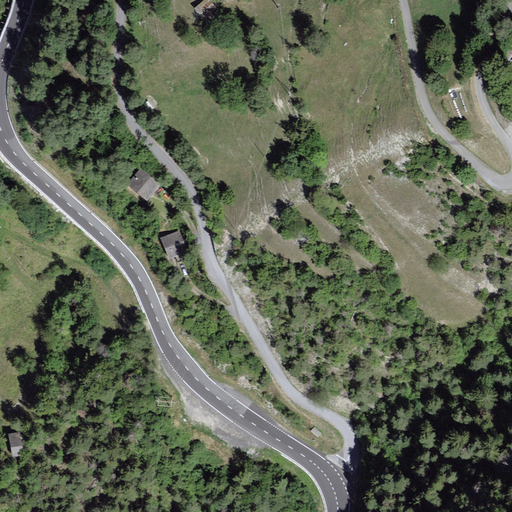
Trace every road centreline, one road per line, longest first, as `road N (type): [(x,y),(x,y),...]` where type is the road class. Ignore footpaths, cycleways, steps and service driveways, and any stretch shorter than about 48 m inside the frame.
road 1 (unclassified): [(332,485),(349,457),(347,432),(298,397),(275,367),(216,274),(192,192),(121,103),(120,0)]
road 2 (secondary): [(0,126),(22,162),(134,269),(176,356),(332,485)]
road 3 (track): [(176,356),(146,359),(97,274),(0,225)]
road 4 (unclassified): [(402,0),(429,113),(489,175),(511,180)]
road 5 (track): [(0,239),(43,309),(19,407),(0,405)]
road 6 (unclassified): [(511,151),(478,87),(511,0)]
